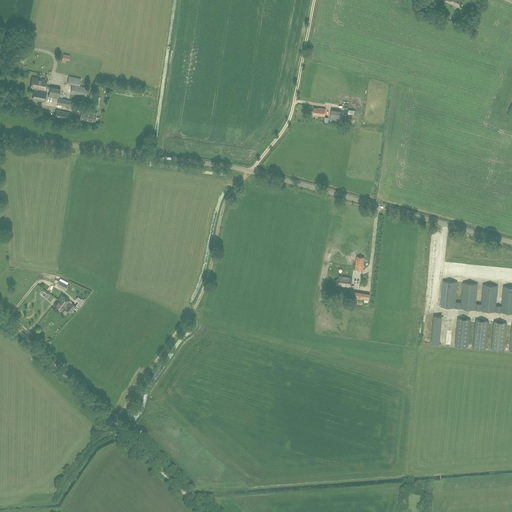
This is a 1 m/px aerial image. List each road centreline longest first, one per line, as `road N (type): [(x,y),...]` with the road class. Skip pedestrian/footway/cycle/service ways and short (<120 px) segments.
road 1 (unclassified): [(511,243),(250,171),(0,135)]
road 2 (track): [(203,511),(0,316)]
road 3 (track): [(250,171),(290,114),(313,0)]
